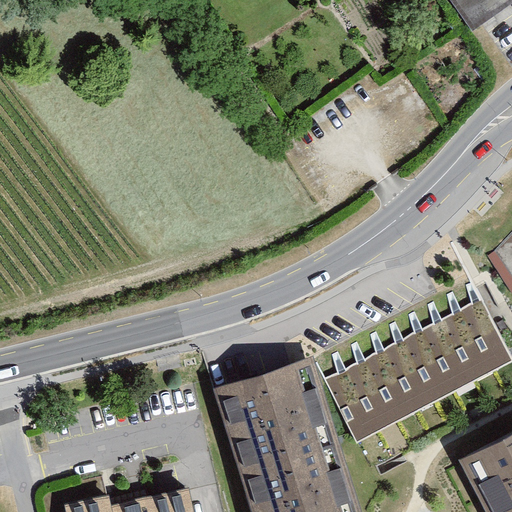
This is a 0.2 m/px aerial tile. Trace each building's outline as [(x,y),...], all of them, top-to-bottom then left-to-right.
[(511,0),(443,0),(466,33),(511,2),(511,0)] [(511,345),(476,281),(320,367),(355,436),(511,351),(511,345)] [(366,511),(316,357),(215,389),(255,511),(366,511)] [(511,511),(511,428),(454,460),(481,511),(511,511)] [(104,494),(62,505),(63,511),(188,511),(182,486),(107,505),(104,494)]
